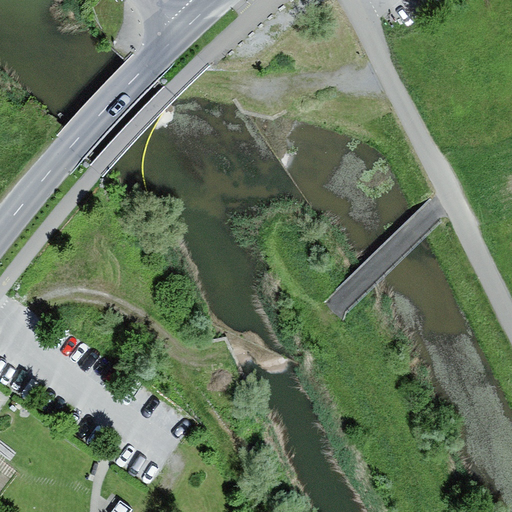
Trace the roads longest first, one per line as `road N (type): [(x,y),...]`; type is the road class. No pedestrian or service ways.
road 1 (track): [(355,5),(511,320)]
road 2 (secondary): [(0,234),(181,32)]
road 3 (track): [(453,202),(334,312)]
